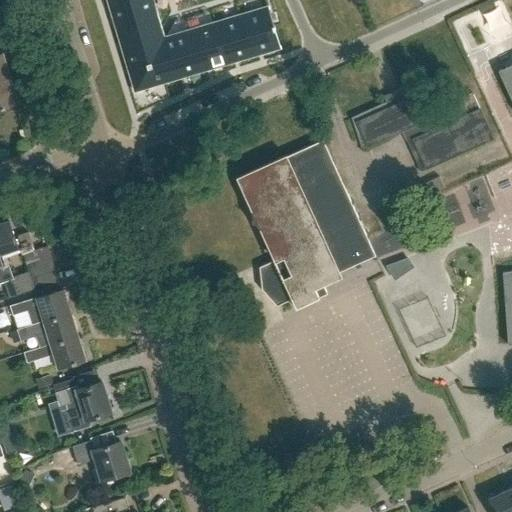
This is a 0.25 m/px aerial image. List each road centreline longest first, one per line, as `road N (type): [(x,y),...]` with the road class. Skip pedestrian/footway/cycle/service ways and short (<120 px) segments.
road 1 (unclassified): [(215,511),(102,159)]
road 2 (residential): [(102,159),(318,64)]
road 3 (residential): [(358,511),(511,441)]
road 4 (residential): [(318,64),(459,0)]
road 5 (unclassified): [(96,138),(54,0)]
